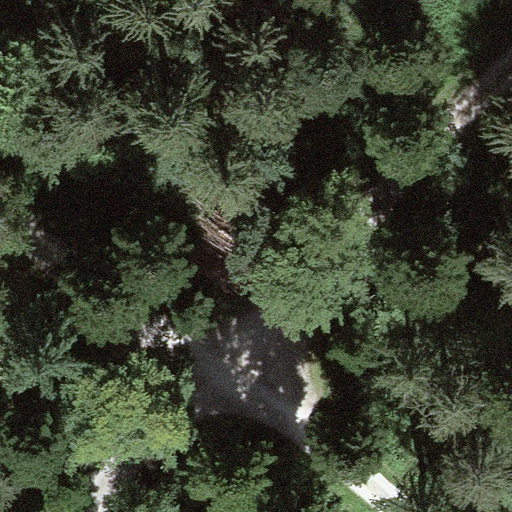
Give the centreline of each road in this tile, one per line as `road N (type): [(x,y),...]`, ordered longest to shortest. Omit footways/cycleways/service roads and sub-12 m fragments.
road 1 (track): [(511,71),(231,372)]
road 2 (track): [(0,211),(231,372)]
road 3 (track): [(231,372),(416,511)]
road 4 (track): [(231,372),(68,511)]
